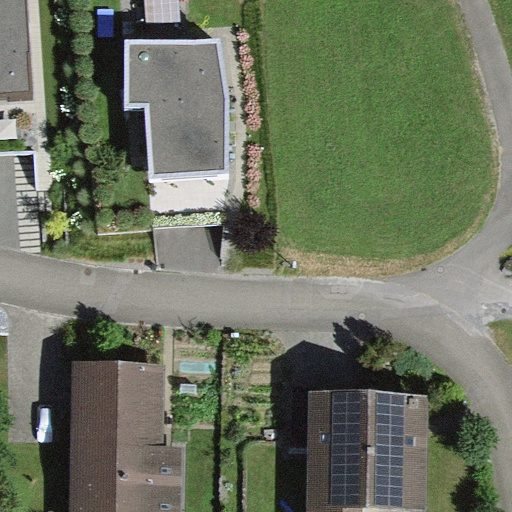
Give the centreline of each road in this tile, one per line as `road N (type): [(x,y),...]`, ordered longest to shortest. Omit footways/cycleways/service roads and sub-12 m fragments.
road 1 (residential): [(0,275),(250,310),(426,296)]
road 2 (residential): [(511,489),(490,393),(426,296)]
